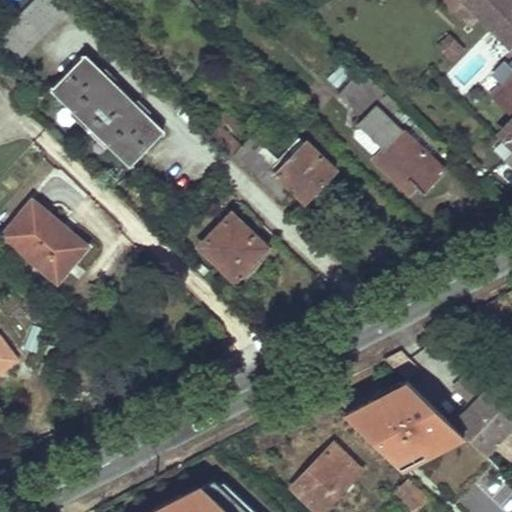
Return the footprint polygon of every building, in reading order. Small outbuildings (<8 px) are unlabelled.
[(32,0),(0,33),(11,44),(23,55),(67,10),(56,0),(32,0)] [(278,0),(249,0),(248,1),(261,14),(266,8),(274,15),(283,5),(278,0)] [(471,7),(470,6),(463,0),(457,0),(451,7),(467,22),(477,13),(471,7)] [(509,45),(511,41),(511,0),(463,0),(470,6),(471,7),(477,13),(509,45)] [(462,46),(456,40),(449,33),(438,44),(451,57),(462,46)] [(128,102),(121,95),(114,87),(116,85),(85,54),(53,87),(130,163),(163,130),(131,99),(128,102)] [(346,60),(331,76),(340,85),(356,69),(346,60)] [(511,60),(502,71),(510,79),(502,85),(494,94),(511,112),(511,60)] [(410,191),(413,187),(416,184),(422,190),(443,168),(398,123),(399,124),(408,114),(397,105),(359,68),(337,92),(362,116),(357,121),(355,133),(377,154),(374,156),(410,191)] [(235,151),(253,133),(226,108),(209,125),(235,151)] [(511,116),(503,126),(508,131),(503,136),(511,144),(511,151),(507,156),(511,160),(511,116)] [(316,200),(325,190),(335,180),(329,173),(336,166),(307,138),(284,163),(253,133),(235,151),(290,204),(299,194),(305,199),(309,194),(316,200)] [(58,229),(61,226),(63,224),(33,198),(3,234),(57,279),(82,248),(58,229)] [(243,270),(255,257),(267,245),(232,210),(200,242),(231,272),(238,265),(243,270)] [(0,369),(16,358),(0,336),(0,369)] [(50,343),(42,368),(53,372),(61,347),(50,343)] [(418,365),(400,347),(385,355),(407,376),(418,365)] [(455,423),(411,379),(394,388),(396,392),(382,399),(380,396),(348,412),(388,451),(401,438),(416,454),(438,441),(441,448),(467,434),(455,423)] [(511,414),(486,391),(455,423),(467,434),(487,453),(497,442),(511,457),(511,435),(508,431),(511,426),(511,414)] [(293,486),(307,499),(320,511),(363,469),(336,442),(293,486)] [(258,511),(226,482),(221,484),(217,479),(183,496),(185,500),(162,511),(159,511),(158,509),(152,511),(258,511)] [(415,511),(421,505),(428,498),(409,480),(396,493),(415,511)] [(182,494),(157,507),(158,509),(159,511),(162,511),(185,500),(183,496),(182,494)]
